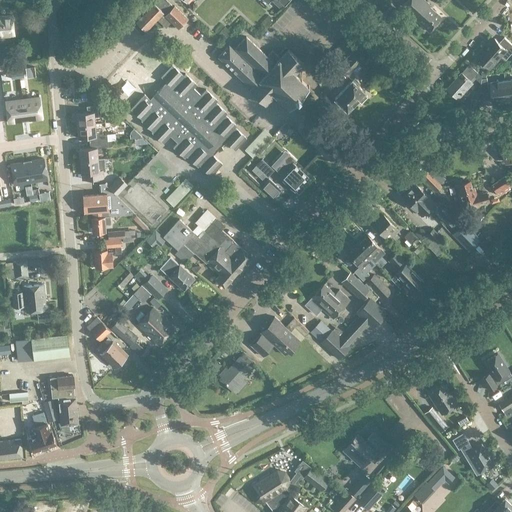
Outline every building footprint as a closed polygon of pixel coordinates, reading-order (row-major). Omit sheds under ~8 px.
[(74,0),(83,8),(90,0),(74,0)] [(178,28),(187,18),(174,6),(173,7),(166,0),(157,0),(133,25),(142,34),(157,19),(166,27),(171,21),(178,28)] [(271,0),(281,9),(288,0),(183,0),(186,2),(188,0),(265,0),(268,2),(269,0),(271,0)] [(431,5),(424,0),(407,0),(400,7),(416,22),(417,21),(429,32),(442,17),(430,6),(431,5)] [(0,15),(0,37),(14,36),(12,15),(0,15)] [(277,101),(279,99),(289,108),(296,101),(302,106),(308,99),(302,94),(309,86),(300,77),(301,75),(301,71),(299,69),(304,64),(286,47),(278,55),(272,50),(268,55),(270,57),(269,58),(246,36),(235,48),(253,65),(252,66),(229,45),(218,56),(251,88),(250,89),(265,104),(270,99),(272,101),(277,101)] [(495,38),(487,47),(486,46),(477,56),(490,68),(502,55),(507,59),(511,53),(511,43),(504,37),(499,42),(495,38)] [(136,65),(138,73),(166,65),(162,50),(149,54),(151,61),(136,65)] [(339,69),(347,77),(361,63),(352,55),(339,69)] [(184,75),(172,64),(161,76),(166,81),(150,99),(144,94),(130,109),(142,119),(141,120),(152,131),(151,132),(163,143),(170,136),(177,142),(173,147),(185,158),(186,156),(198,167),(199,165),(210,176),(222,163),(213,155),(217,150),(218,151),(223,149),(221,146),(226,141),(235,150),(246,138),(235,127),(237,125),(225,115),(227,113),(216,102),(218,100),(206,89),(201,94),(194,88),(197,84),(185,73),(184,75)] [(469,64),(462,72),(448,88),(459,98),(476,78),(481,83),(482,76),(469,64)] [(488,77),(482,78),(480,93),(490,91),(488,77)] [(365,92),(357,85),(359,83),(354,78),(335,98),(347,110),(358,99),(361,103),(367,96),(364,93),(365,92)] [(494,102),(508,100),(505,80),(491,82),(494,102)] [(473,92),(470,108),(476,109),(479,93),(473,92)] [(42,118),(39,97),(22,99),(25,120),(42,118)] [(25,120),(22,99),(6,101),(9,122),(25,120)] [(77,124),(95,123),(94,116),(98,116),(97,105),(86,106),(87,112),(76,113),(77,124)] [(95,123),(77,124),(78,137),(88,136),(89,142),(107,141),(106,134),(99,134),(99,129),(96,130),(95,123)] [(144,125),(141,128),(151,139),(154,136),(144,125)] [(253,161),(273,140),(266,133),(246,154),(253,161)] [(110,138),(109,146),(119,146),(119,138),(110,138)] [(89,148),(79,148),(80,160),(98,159),(97,152),(101,152),(100,147),(107,146),(107,141),(89,142),(89,148)] [(275,147),(269,151),(273,157),(279,153),(275,147)] [(43,158),(27,161),(31,182),(47,179),(43,158)] [(98,159),(80,160),(81,172),(81,179),(103,178),(103,171),(105,171),(104,159),(98,159)] [(262,159),(252,170),(262,179),(266,175),(268,177),(274,170),(262,159)] [(304,187),(301,183),(308,176),(293,162),(289,159),(284,164),(284,165),(282,168),(285,171),(280,176),(295,190),(298,193),(304,187)] [(27,161),(11,164),(14,185),(31,182),(27,161)] [(441,186),(427,172),(422,177),(435,192),(441,186)] [(511,181),(507,174),(491,185),(497,195),(510,187),(511,185),(511,181)] [(117,195),(128,184),(119,176),(109,187),(117,195)] [(269,179),(261,187),(273,199),(281,190),(269,179)] [(454,185),(454,186),(458,201),(460,200),(463,210),(479,205),(479,203),(489,200),(486,192),(477,195),(474,187),(472,187),(470,180),(457,184),(454,185)] [(84,212),(92,211),(93,217),(104,216),(103,210),(108,210),(108,216),(136,214),(104,183),(99,183),(99,184),(100,184),(101,193),(82,195),(84,212)] [(176,211),(196,190),(188,183),(168,204),(176,211)] [(434,202),(432,200),(415,183),(415,184),(414,183),(412,183),(409,186),(409,187),(410,188),(408,190),(427,209),(434,202)] [(421,215),(427,209),(408,190),(408,191),(407,189),(405,189),(402,192),(402,194),(403,195),(403,196),(421,215)] [(455,232),(452,235),(466,248),(469,245),(472,248),(480,240),(471,231),(477,225),(463,211),(457,216),(464,223),(463,224),(456,231),(455,232)] [(152,227),(136,214),(133,218),(147,232),(152,227)] [(399,231),(383,215),(373,225),(384,236),(389,232),(393,236),(399,231)] [(105,224),(111,224),(110,216),(105,216),(104,216),(93,217),(91,217),(92,233),(106,232),(105,224)] [(178,218),(163,236),(178,250),(174,254),(185,263),(190,257),(195,251),(206,261),(205,262),(219,275),(216,279),(225,287),(251,257),(233,241),(234,240),(222,230),(212,222),(199,237),(194,232),(192,230),(178,218)] [(427,233),(421,239),(444,263),(451,257),(443,249),(446,246),(440,240),(443,238),(433,228),(427,233)] [(124,230),(107,231),(108,239),(120,238),(122,238),(124,238),(124,230)] [(410,231),(404,236),(411,243),(417,238),(410,231)] [(362,239),(357,243),(375,262),(376,263),(380,267),(386,261),(381,256),(385,253),(382,249),(365,232),(360,237),(362,239)] [(120,238),(108,239),(105,239),(106,248),(114,247),(115,253),(121,253),(120,238)] [(375,262),(357,243),(354,247),(351,245),(346,251),(360,265),(354,271),(363,280),(369,274),(367,272),(376,263),(375,262)] [(95,268),(108,267),(112,267),(111,251),(107,251),(107,249),(94,250),(95,268)] [(388,260),(398,271),(406,263),(407,262),(397,252),(388,260)] [(195,278),(179,264),(170,256),(160,268),(167,274),(168,273),(170,275),(169,276),(184,290),(195,278)] [(26,260),(14,261),(15,271),(27,270),(26,260)] [(395,274),(391,279),(400,288),(404,284),(402,282),(403,281),(413,291),(423,281),(406,263),(398,271),(397,271),(394,273),(395,274)] [(350,271),(341,281),(362,301),(372,291),(350,271)] [(142,284),(158,299),(168,289),(152,273),(142,284)] [(374,273),(365,281),(383,300),(392,291),(374,273)] [(350,299),(346,296),(339,289),(335,293),(324,283),(318,290),(326,298),(326,299),(331,303),(332,304),(334,301),(342,308),(350,299)] [(44,284),(25,286),(25,295),(23,295),(23,292),(13,293),(14,307),(24,306),(24,302),(26,302),(27,312),(46,310),(44,284)] [(141,285),(120,308),(125,313),(138,298),(143,302),(151,294),(141,285)] [(326,298),(318,290),(312,297),(323,307),(322,308),(333,318),(342,308),(334,301),(332,304),(331,303),(326,299),(326,298)] [(331,331),(321,342),(339,358),(349,346),(348,345),(368,323),(373,327),(386,312),(375,302),(370,297),(365,303),(357,312),(360,315),(344,332),(339,337),(331,331)] [(308,309),(315,315),(321,308),(314,302),(308,309)] [(138,324),(159,344),(175,328),(153,308),(138,324)] [(111,331),(102,321),(97,316),(86,327),(91,331),(101,341),(111,331)] [(294,317),(285,326),(274,316),(260,332),(261,333),(251,344),(263,356),(274,344),(285,354),(289,350),(291,351),(301,341),(301,340),(309,331),(304,326),(294,317)] [(110,328),(130,345),(129,346),(140,355),(145,350),(134,341),(138,337),(118,319),(110,328)] [(67,333),(31,337),(15,339),(18,361),(33,359),(34,360),(70,355),(67,333)] [(96,348),(101,353),(115,367),(127,354),(113,341),(108,346),(104,341),(96,348)] [(0,354),(10,353),(9,344),(0,344),(0,354)] [(489,373),(481,378),(489,390),(511,376),(497,353),(485,361),(492,372),(489,374),(489,373)] [(1,355),(1,366),(14,365),(14,355),(1,355)] [(226,365),(230,358),(224,355),(220,362),(226,365)] [(242,379),(252,368),(240,357),(220,378),(237,393),(246,382),(242,379)] [(221,364),(214,358),(203,371),(209,377),(221,364)] [(76,397),(75,397),(74,388),(75,387),(74,374),(57,376),(50,377),(52,397),(58,397),(58,399),(59,399),(61,424),(78,423),(76,397)] [(451,396),(448,391),(449,391),(444,383),(429,393),(442,413),(457,403),(452,396),(451,396)] [(9,402),(28,400),(27,391),(9,393),(9,402)] [(511,401),(510,397),(499,404),(504,411),(511,405),(511,401)] [(53,399),(43,401),(48,421),(58,419),(53,399)] [(432,406),(424,413),(440,432),(448,425),(432,406)] [(50,431),(47,422),(32,427),(34,433),(28,435),(33,452),(56,444),(52,431),(50,431)] [(466,429),(470,435),(479,430),(476,424),(466,429)] [(363,466),(370,459),(374,463),(389,446),(373,431),(364,440),(357,434),(353,439),(353,438),(352,439),(353,441),(347,448),(354,455),(354,456),(357,458),(356,460),(363,466)] [(493,463),(481,443),(472,449),(468,442),(463,433),(453,439),(458,448),(460,447),(472,467),(476,465),(480,472),(485,468),(487,470),(493,466),(492,464),(493,463)] [(0,458),(22,456),(20,439),(0,441),(0,458)] [(329,481),(311,467),(303,461),(295,470),(296,471),(290,479),(290,480),(290,481),(294,488),(303,476),(321,490),(329,481)] [(448,483),(454,477),(442,466),(427,482),(426,481),(414,494),(423,503),(444,480),(448,483)] [(294,488),(290,481),(290,480),(290,479),(285,472),(277,470),(252,485),(250,494),(255,502),(264,504),(266,502),(273,511),(304,511),(308,508),(290,494),(294,488)] [(361,478),(350,490),(357,496),(368,484),(367,484),(370,481),(364,475),(361,478)] [(371,484),(357,500),(368,510),(382,494),(382,493),(385,489),(376,481),(375,481),(372,484),(371,484)] [(448,485),(421,510),(423,511),(435,511),(455,494),(448,485)] [(337,511),(343,511),(356,498),(348,491),(332,507),(337,511)] [(489,506),(483,511),(508,511),(511,508),(511,506),(504,499),(493,510),(489,506)]
